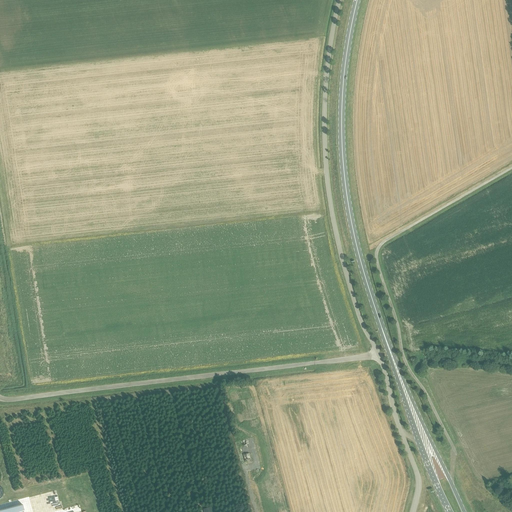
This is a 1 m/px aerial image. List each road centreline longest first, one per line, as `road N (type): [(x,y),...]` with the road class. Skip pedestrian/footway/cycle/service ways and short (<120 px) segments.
road 1 (unclassified): [(412,511),(418,479),(384,367),(363,327),(329,197),(323,119),(339,0)]
road 2 (primary): [(420,430),(346,202),(341,100),(357,0)]
road 3 (unclassified): [(450,479),(452,448),(402,356),(375,252),(511,168)]
